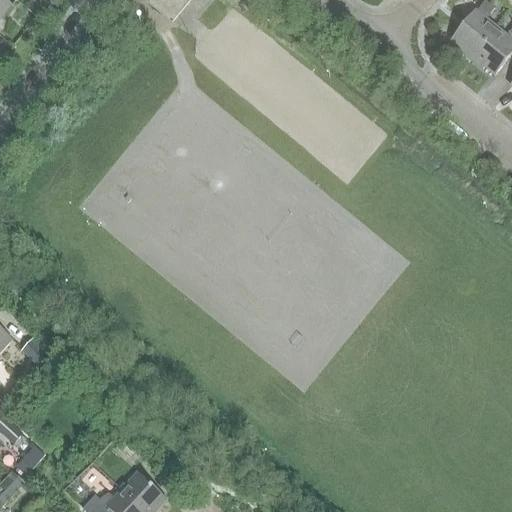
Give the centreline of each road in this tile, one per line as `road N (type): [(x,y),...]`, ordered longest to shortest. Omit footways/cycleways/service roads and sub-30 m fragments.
road 1 (residential): [(383,45),(511,149)]
road 2 (residential): [(0,130),(92,0)]
